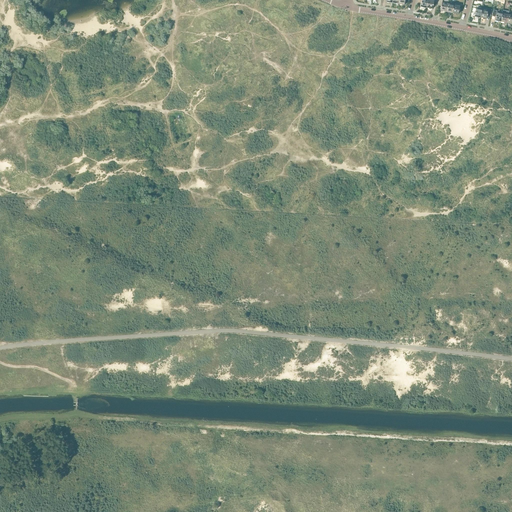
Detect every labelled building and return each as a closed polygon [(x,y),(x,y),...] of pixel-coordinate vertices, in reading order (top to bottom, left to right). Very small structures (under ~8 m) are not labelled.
[(427,0),(426,8),(432,9),(433,5),(436,6),(437,0),(427,0)] [(446,12),(448,4),(448,1),(445,0),(444,0),(444,3),(442,3),(442,1),(439,0),(438,0),(437,6),(441,6),(440,11),(446,12)] [(487,11),(482,10),(480,17),(486,19),(487,15),(490,15),(491,9),(488,9),(487,11)] [(495,20),(501,21),(502,14),(496,13),(497,11),(493,10),(492,16),(495,16),(495,20)] [(503,10),(502,14),(501,21),(507,23),(508,15),(509,11),(503,10)]
